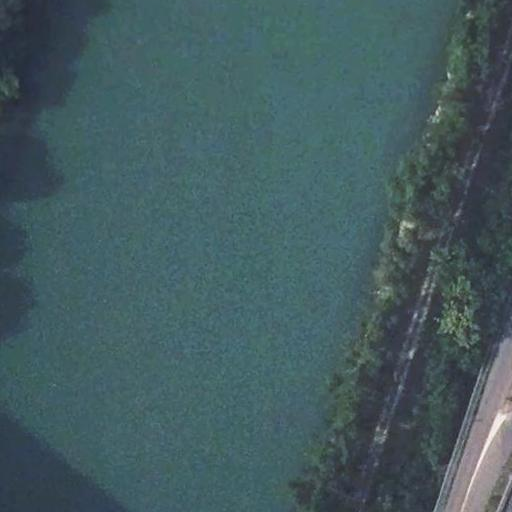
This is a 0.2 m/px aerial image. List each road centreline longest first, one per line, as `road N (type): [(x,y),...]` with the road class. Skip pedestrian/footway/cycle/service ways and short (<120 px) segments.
road 1 (track): [(348,511),(432,247),(511,37)]
road 2 (unclassified): [(511,347),(470,485)]
